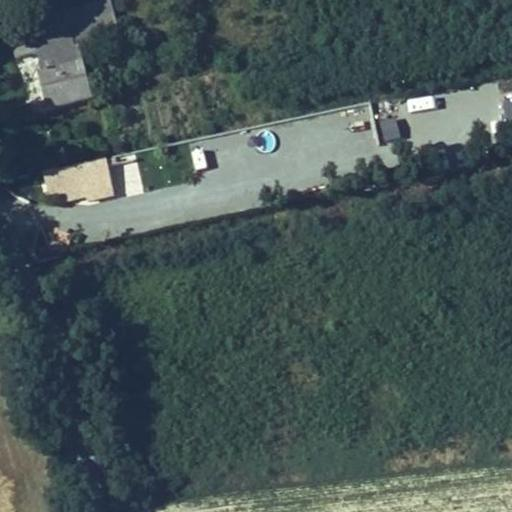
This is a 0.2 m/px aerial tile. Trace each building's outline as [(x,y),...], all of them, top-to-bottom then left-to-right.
[(5,29),(13,60),(34,54),(39,70),(34,71),(46,113),(91,101),(75,43),(117,32),(109,1),(5,29)] [(362,143),(338,143),(338,154),(372,154),(371,105),(362,105),(362,143)] [(335,144),(363,140),(359,109),(331,112),(335,144)] [(220,138),(227,167),(263,159),(256,130),(220,138)] [(206,142),(191,143),(193,167),(208,166),(206,142)] [(112,198),(105,161),(41,173),(46,198),(59,195),(60,204),(95,197),(96,201),(112,198)] [(175,221),(216,213),(212,194),(171,203),(175,221)]
